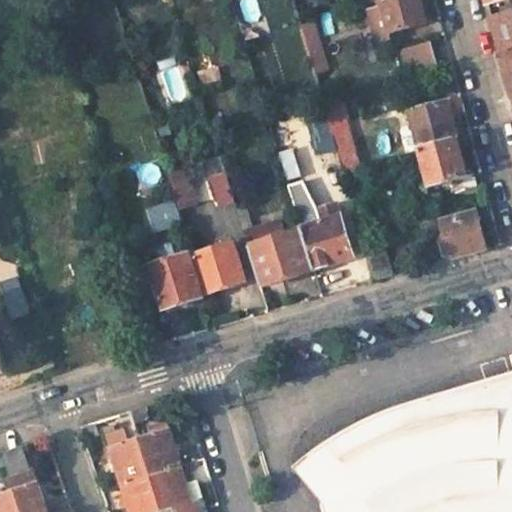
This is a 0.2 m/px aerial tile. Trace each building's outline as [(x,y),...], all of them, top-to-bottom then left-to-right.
[(421,0),(384,0),(393,33),(428,24),(421,0)] [(511,15),(494,21),(507,69),(511,67),(511,15)] [(305,31),(312,54),(325,51),(327,50),(320,28),(305,31)] [(409,81),(438,73),(429,43),(401,51),(409,81)] [(317,71),(330,66),(325,51),(312,54),(317,71)] [(357,168),(338,101),(327,104),(332,120),(341,151),(347,171),(357,168)] [(415,113),(426,149),(460,140),(449,103),(415,113)] [(310,127),(320,157),(341,151),(332,120),(310,127)] [(465,183),(468,194),(482,190),(479,176),(471,179),(460,140),(426,149),(438,190),(465,183)] [(291,185),(307,181),(300,160),(285,164),(291,185)] [(224,209),(239,206),(229,176),(215,179),(224,209)] [(357,260),(348,233),(343,216),(340,203),(319,209),(323,222),(304,227),(305,229),(318,272),(357,260)] [(253,227),(246,205),(239,207),(245,229),(253,227)] [(454,258),(490,248),(480,214),(444,224),(454,258)] [(264,288),(318,272),(305,229),(285,234),(279,219),(253,227),(245,229),(264,288)] [(441,230),(438,221),(422,225),(426,234),(441,230)] [(239,244),(199,255),(210,293),(250,281),(239,244)] [(379,280),(396,275),(387,246),(370,251),(379,280)] [(204,294),(192,256),(156,266),(169,305),(204,294)] [(336,439),(311,456),(326,511),(511,511),(511,376),(431,400),(430,400),(415,404),(398,410),(381,416),(364,424),(336,439)] [(145,409),(132,413),(136,427),(149,423),(145,409)] [(136,427),(132,413),(121,417),(126,433),(106,439),(122,488),(153,478),(141,439),(136,427)] [(153,478),(183,468),(170,427),(148,429),(150,437),(141,439),(153,478)] [(25,448),(5,455),(10,469),(18,493),(25,511),(68,511),(64,499),(48,505),(38,476),(34,477),(25,448)] [(0,471),(10,469),(5,455),(0,456),(0,471)] [(164,511),(171,511),(178,510),(178,511),(201,511),(199,502),(194,504),(183,468),(153,478),(164,511)] [(164,511),(153,478),(122,488),(129,511),(164,511)] [(0,511),(25,511),(18,493),(0,498),(0,511)]
